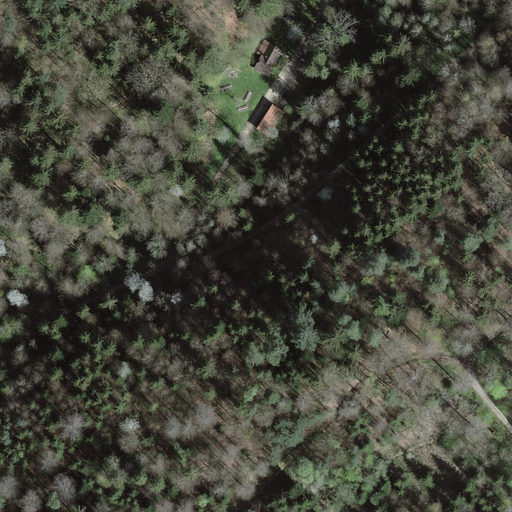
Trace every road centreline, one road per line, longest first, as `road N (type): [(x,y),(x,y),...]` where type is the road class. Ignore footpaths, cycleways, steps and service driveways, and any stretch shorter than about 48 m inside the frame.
road 1 (track): [(152,269),(263,228),(351,160),(511,3)]
road 2 (track): [(468,368),(442,362),(385,372),(234,511)]
road 3 (track): [(152,269),(197,215),(245,130)]
road 4 (track): [(0,339),(152,269)]
road 5 (track): [(330,0),(245,130)]
road 6 (track): [(511,433),(468,368),(511,321)]
